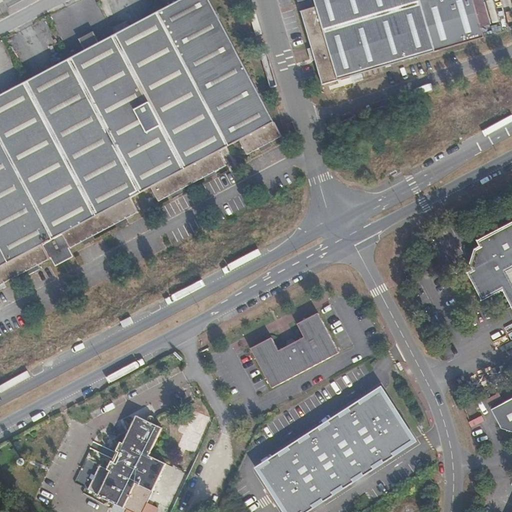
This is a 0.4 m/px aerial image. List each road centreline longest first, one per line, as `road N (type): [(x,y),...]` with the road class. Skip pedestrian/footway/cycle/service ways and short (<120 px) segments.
road 1 (tertiary): [(0,427),(351,239)]
road 2 (tertiary): [(332,224),(0,401)]
road 3 (unclassified): [(452,511),(442,413),(351,239)]
road 4 (unclassified): [(332,224),(268,0)]
road 5 (tertiary): [(511,130),(332,224)]
road 6 (tertiary): [(351,239),(511,155)]
